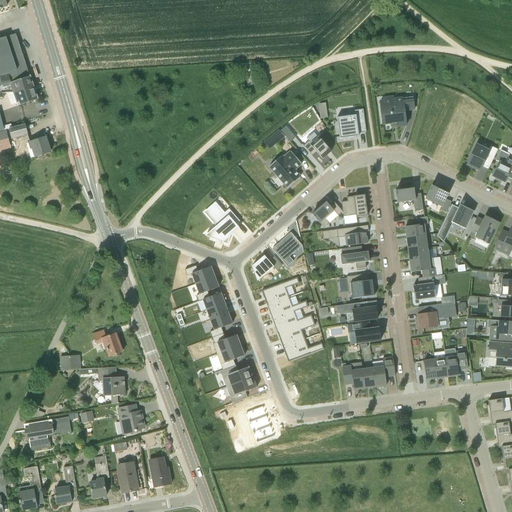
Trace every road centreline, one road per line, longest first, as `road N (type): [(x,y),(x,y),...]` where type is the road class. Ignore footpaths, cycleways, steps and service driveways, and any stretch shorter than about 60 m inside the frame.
road 1 (residential): [(232,265),(291,413),(410,399)]
road 2 (secondary): [(204,496),(109,240)]
road 3 (secondary): [(109,240),(35,0)]
road 4 (track): [(135,232),(138,215),(197,154),(315,66)]
road 5 (residential): [(376,157),(410,399)]
road 6 (residential): [(0,450),(109,240)]
road 7 (track): [(315,66),(422,48),(511,68)]
road 8 (residential): [(376,157),(343,168),(232,265)]
road 9 (residential): [(511,208),(411,160),(376,157)]
road 10 (track): [(511,88),(397,0)]
road 11 (residential): [(109,240),(141,232),(232,265)]
road 12 (residential): [(464,392),(497,511)]
